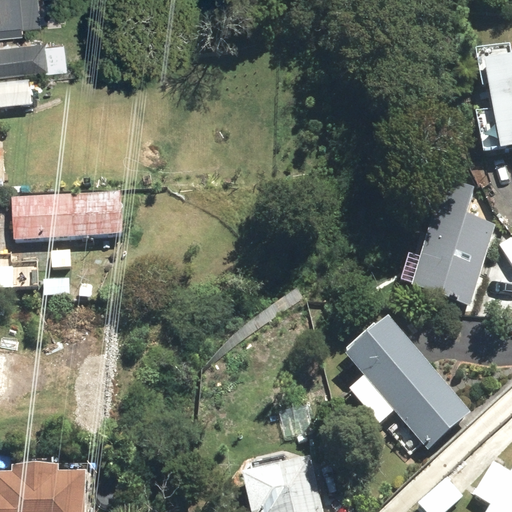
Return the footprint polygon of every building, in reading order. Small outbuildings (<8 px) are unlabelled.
[(0,0),(0,75),(63,69),(60,42),(42,44),(41,40),(0,44),(0,25),(16,24),(16,27),(35,25),(32,0),(0,0)] [(511,156),(511,62),(476,69),(493,161),(511,156)] [(0,87),(0,110),(31,110),(30,86),(0,87)] [(469,202),(435,190),(400,290),(467,314),(477,285),(508,305),(511,299),(511,278),(485,262),(496,232),(463,220),(469,202)] [(116,199),(7,205),(10,247),(118,242),(116,199)] [(0,296),(9,296),(8,274),(0,274),(0,296)] [(68,284),(38,283),(37,302),(68,303),(68,284)] [(379,329),(338,367),(422,458),(466,420),(379,329)] [(316,511),(305,464),(235,481),(242,511),(316,511)] [(486,511),(485,511),(511,511),(511,477),(509,475),(507,479),(489,468),(469,501),(486,511)] [(0,511),(80,511),(80,496),(81,481),(53,481),(53,475),(9,474),(9,479),(0,479),(0,511)] [(449,511),(461,500),(442,482),(413,511),(414,511),(449,511)]
